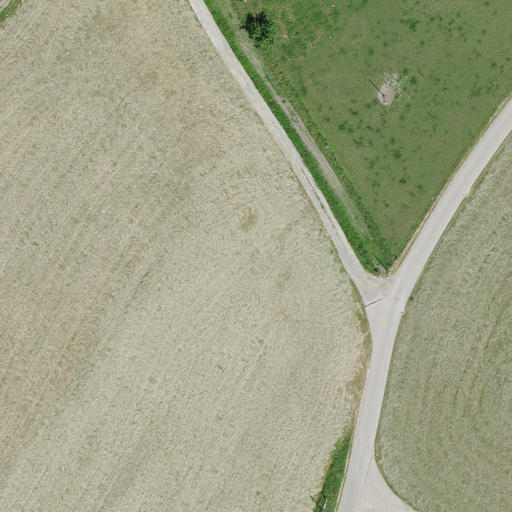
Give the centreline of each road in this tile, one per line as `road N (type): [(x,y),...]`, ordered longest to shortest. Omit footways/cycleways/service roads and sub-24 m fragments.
road 1 (residential): [(386,321),(295,153),(194,0)]
road 2 (tertiary): [(511,112),(438,221),(386,321)]
road 3 (tertiary): [(386,321),(350,511)]
